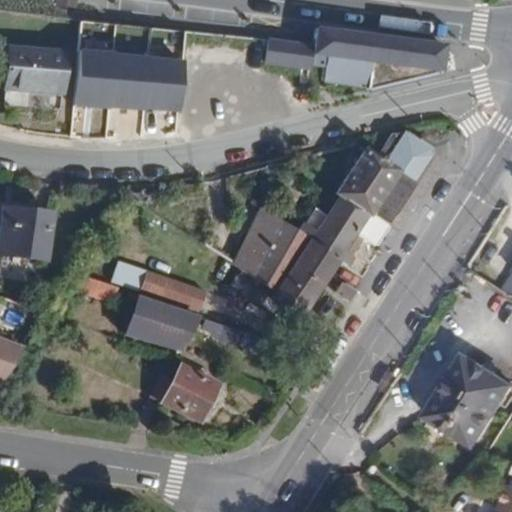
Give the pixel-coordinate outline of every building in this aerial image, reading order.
[(77,0),(74,0),(56,0),(56,6),(76,9),(77,0)] [(438,73),(442,47),(441,46),(313,29),(312,34),(310,45),(269,38),(265,64),(298,68),(298,65),(300,56),(324,60),(323,69),(321,82),(366,87),(366,90),(438,73)] [(57,89),(62,51),(7,45),(2,84),(57,89)] [(183,61),(78,51),(74,107),(180,112),(183,61)] [(323,69),(324,60),(300,56),(298,65),(323,69)] [(273,295),(308,244),(336,263),(344,269),(350,260),(341,253),(355,233),(364,240),(375,248),(433,160),(432,150),(407,132),(377,139),(371,155),(363,150),(329,201),(333,205),(325,214),(314,207),(314,208),(295,235),(259,210),(231,266),(238,271),(273,295)] [(0,256),(45,262),(51,216),(1,208),(0,220),(0,256)] [(350,260),(364,240),(355,233),(341,253),(350,260)] [(295,321),(336,263),(308,244),(273,295),(268,303),(295,321)] [(198,312),(204,291),(118,261),(110,282),(198,312)] [(249,302),(260,286),(238,271),(229,289),(249,302)] [(116,290),(78,277),(73,294),(111,306),(116,290)] [(340,284),(334,293),(348,303),(354,293),(340,284)] [(136,297),(126,294),(123,304),(133,307),(136,297)] [(182,355),(195,318),(136,297),(133,307),(124,334),(182,355)] [(208,338),(218,342),(223,328),(211,324),(202,321),(199,331),(208,334),(208,338)] [(21,350),(0,342),(0,383),(2,385),(21,350)] [(478,446),(511,391),(511,381),(467,354),(428,416),(478,446)] [(197,423),(217,388),(180,367),(161,403),(197,423)] [(161,403),(172,381),(158,375),(147,396),(161,403)] [(511,511),(511,485),(508,484),(498,511),(511,511)]
